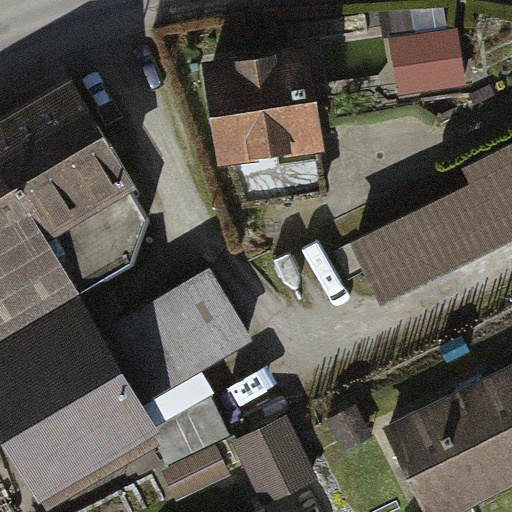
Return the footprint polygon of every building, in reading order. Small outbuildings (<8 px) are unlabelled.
[(394,92),(464,81),(455,26),(385,37),(394,92)] [(265,149),(320,141),(306,42),(199,57),(212,145),(263,137),(265,149)] [(129,190),(70,84),(0,123),(0,348),(83,298),(45,236),(129,190)] [(350,239),(379,298),(511,233),(511,134),(456,162),(466,183),(350,239)] [(252,337),(209,264),(104,325),(146,398),(252,337)] [(0,348),(0,436),(36,495),(158,420),(146,398),(104,325),(83,298),(0,348)] [(511,362),(384,426),(426,511),(480,511),(511,496),(511,362)] [(259,500),(312,476),(284,416),(232,439),(259,500)] [(215,449),(158,474),(172,505),(229,479),(215,449)]
